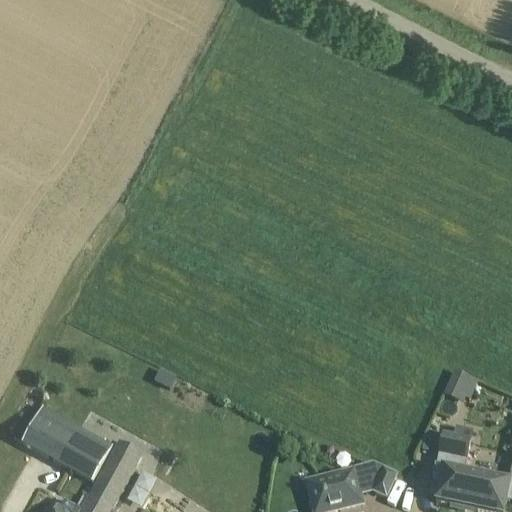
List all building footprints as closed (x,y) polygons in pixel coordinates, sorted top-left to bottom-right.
[(468,380),(454,374),(443,397),(458,404),(468,380)] [(23,445),(58,464),(77,428),(42,409),(23,445)] [(77,428),(58,464),(94,483),(113,448),(77,428)] [(511,467),(508,485),(464,476),(473,434),(456,431),(454,440),(443,437),(436,471),(442,472),(439,486),(431,484),(429,495),(437,497),(435,505),(469,511),(503,511),(506,503),(511,504),(511,467)] [(119,444),(116,449),(96,485),(99,486),(85,511),(112,511),(142,456),(119,444)] [(340,511),(363,506),(354,472),(306,483),(312,511),(340,511)] [(396,477),(383,472),(373,493),(386,499),(396,477)] [(59,511),(85,511),(99,486),(96,485),(82,511),(64,502),(59,511)]
